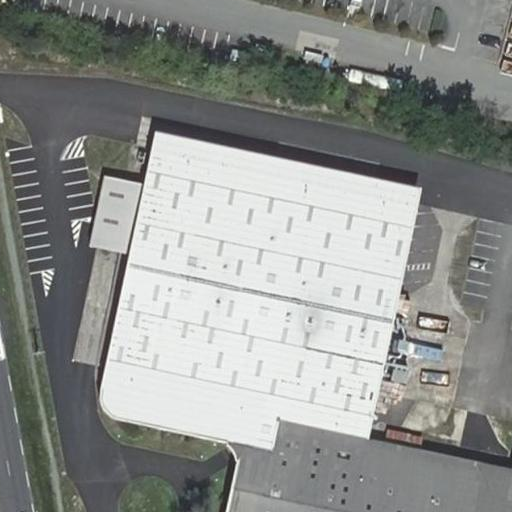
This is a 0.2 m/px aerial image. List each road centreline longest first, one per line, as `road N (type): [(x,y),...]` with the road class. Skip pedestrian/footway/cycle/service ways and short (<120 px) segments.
road 1 (unknown): [(511,207),(60,100)]
road 2 (unknown): [(60,100),(49,197),(62,382),(83,463)]
road 3 (unknown): [(511,247),(478,405)]
road 4 (unknown): [(83,463),(168,476),(188,493),(189,511)]
